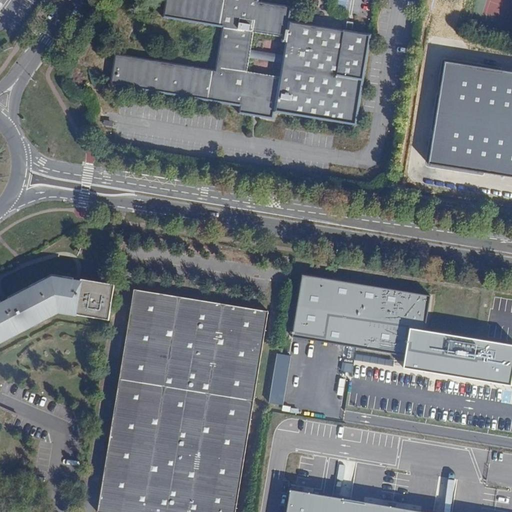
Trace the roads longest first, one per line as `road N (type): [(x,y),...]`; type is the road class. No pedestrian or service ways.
road 1 (secondary): [(7,202),(47,191),(138,200),(511,264)]
road 2 (secondary): [(511,246),(60,170),(18,148)]
